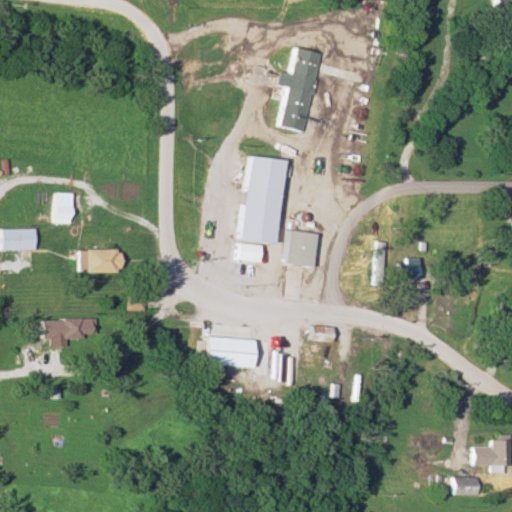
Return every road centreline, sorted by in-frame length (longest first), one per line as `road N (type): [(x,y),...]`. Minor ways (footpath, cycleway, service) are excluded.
road 1 (residential): [(213,296),(174,274),(161,47),(139,17),(87,0)]
road 2 (residential): [(327,312),(334,248),(361,204),(397,187),(439,78)]
road 3 (residential): [(511,401),(415,333),(327,312)]
